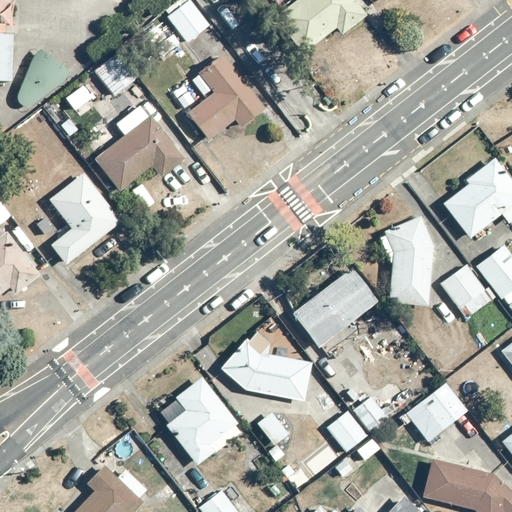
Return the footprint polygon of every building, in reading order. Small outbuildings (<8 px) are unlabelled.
[(0,0),(0,52),(16,53),(17,0),(0,0)] [(182,39),(185,43),(194,54),(207,44),(199,33),(208,26),(188,0),(179,0),(163,13),(165,17),(140,36),(156,58),(182,39)] [(368,15),(356,0),(294,0),(274,16),(303,54),(338,27),(343,34),(368,15)] [(67,68),(38,50),(18,95),(18,96),(18,98),(18,99),(19,100),(19,102),(20,103),(21,104),(22,105),(23,106),(24,106),(26,107),(27,107),(28,107),(30,107),(31,107),(53,91),(67,68)] [(136,78),(117,53),(94,71),(113,96),(136,78)] [(213,92),(187,112),(208,140),(235,120),(240,126),(264,108),(223,54),(198,73),(213,92)] [(143,83),(132,92),(147,111),(158,102),(143,83)] [(151,114),(94,158),(120,191),(152,165),(162,178),(186,159),(151,114)] [(470,183),(443,204),(470,239),(502,215),(509,224),(511,222),(511,178),(496,157),(467,179),(470,183)] [(122,221),(85,172),(49,199),(71,228),(51,244),(66,264),(122,221)] [(434,246),(420,216),(385,232),(394,252),(390,303),(429,306),(434,246)] [(41,273),(7,231),(0,236),(0,295),(10,287),(15,294),(41,273)] [(501,300),(502,299),(511,312),(511,256),(502,244),(494,251),(475,266),(501,300)] [(465,319),(494,297),(487,288),(483,290),(464,264),(438,283),(465,319)] [(353,268),(293,314),(319,348),(379,301),(353,268)] [(263,353),(247,339),(221,369),(245,390),(305,402),(313,363),(263,353)] [(511,341),(501,350),(511,364),(511,341)] [(238,423),(202,376),(175,397),(185,411),(166,425),(198,466),(215,453),(209,445),(238,423)] [(467,411),(445,382),(405,412),(427,441),(467,411)] [(388,421),(369,395),(351,408),(371,434),(388,421)] [(366,436),(346,409),(324,425),(344,452),(366,436)] [(289,433),(271,410),(255,423),(273,446),(289,433)] [(511,433),(502,442),(511,454),(511,433)] [(379,448),(371,438),(355,452),(363,462),(379,448)] [(511,511),(511,489),(495,473),(432,458),(423,497),(475,510),(476,511),(511,511)] [(133,511),(143,502),(104,465),(86,484),(94,491),(74,511),(133,511)] [(235,511),(220,490),(197,506),(201,511),(235,511)] [(422,511),(405,496),(389,511),(367,511),(359,505),(352,511),(422,511)]
